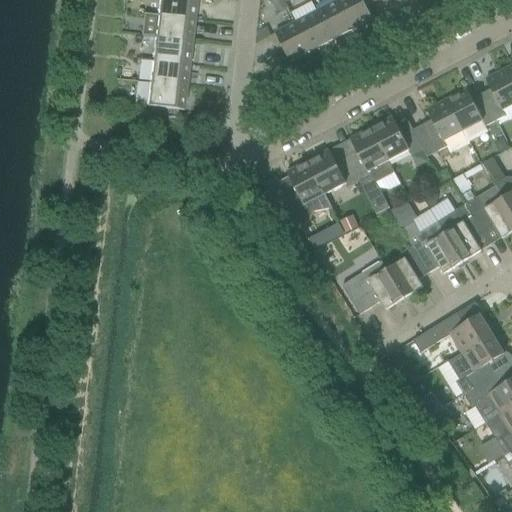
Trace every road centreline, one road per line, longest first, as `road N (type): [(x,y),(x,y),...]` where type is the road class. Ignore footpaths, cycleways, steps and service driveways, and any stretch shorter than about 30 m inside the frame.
road 1 (residential): [(243,153),(274,150),(511,24)]
road 2 (residential): [(243,153),(237,143),(251,0)]
road 3 (residential): [(378,349),(511,278)]
